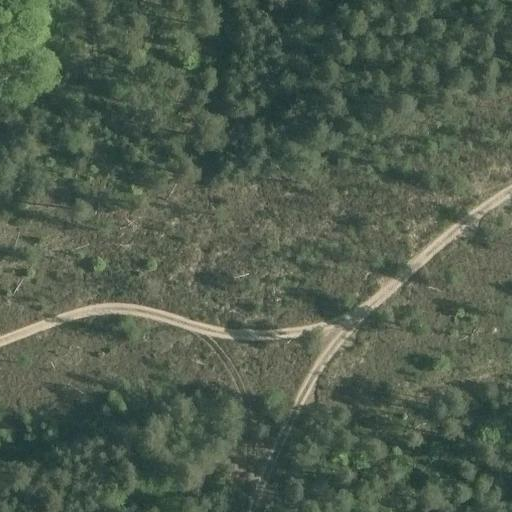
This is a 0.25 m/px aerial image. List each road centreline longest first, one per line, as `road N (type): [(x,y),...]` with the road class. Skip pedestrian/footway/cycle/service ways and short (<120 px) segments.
road 1 (track): [(511,190),(458,223),(339,328),(289,416),(252,511)]
road 2 (track): [(339,328),(273,338),(209,334),(141,311),(97,309),(0,343)]
